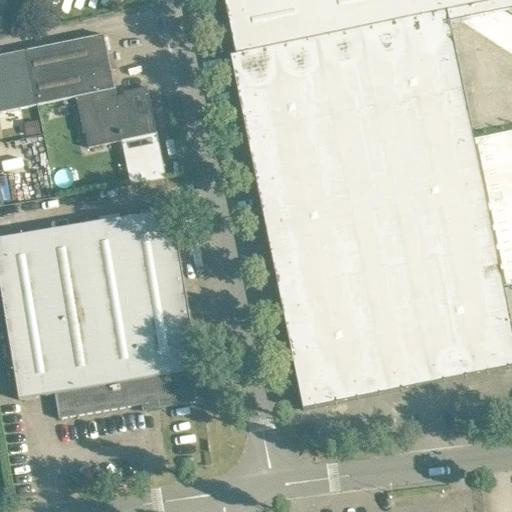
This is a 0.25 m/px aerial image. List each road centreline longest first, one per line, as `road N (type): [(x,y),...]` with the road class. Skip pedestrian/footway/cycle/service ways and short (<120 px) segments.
road 1 (unclassified): [(273,485),(173,0)]
road 2 (unclassified): [(273,485),(511,456)]
road 3 (unknown): [(0,218),(212,189)]
road 4 (unknown): [(26,448),(172,420)]
road 5 (unclassified): [(92,511),(222,493)]
